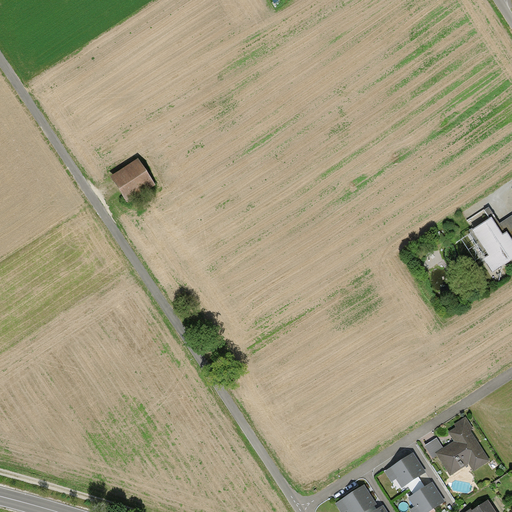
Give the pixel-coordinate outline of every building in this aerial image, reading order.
[(128,204),(155,186),(138,159),(110,177),(128,204)] [(483,210),(467,221),(472,229),(471,229),(488,256),(483,259),(492,273),(511,260),(511,240),(510,238),(507,233),(506,233),(500,224),(489,208),(484,211),(483,210)] [(511,215),(500,224),(506,233),(507,233),(510,238),(511,237),(511,215)] [(466,417),(454,425),(456,427),(448,432),(452,437),(454,441),(443,448),(436,453),(437,455),(450,476),(469,465),(473,471),(490,461),(471,431),(473,429),(470,425),(471,425),(466,417)] [(443,448),(437,438),(425,446),(433,458),(437,455),(436,453),(443,448)] [(426,473),(413,454),(385,472),(392,483),(396,480),(402,489),(407,485),(419,478),(426,473)] [(425,487),(419,478),(407,485),(414,494),(425,487)] [(429,511),(445,502),(432,483),(425,487),(414,494),(408,498),(413,507),(409,510),(410,511),(429,511)] [(377,505),(365,485),(335,503),(340,511),(346,511),(347,511),(346,511),(366,511),(375,506),(377,505)] [(466,511),(495,511),(488,500),(472,511),(471,509),(466,511)]
